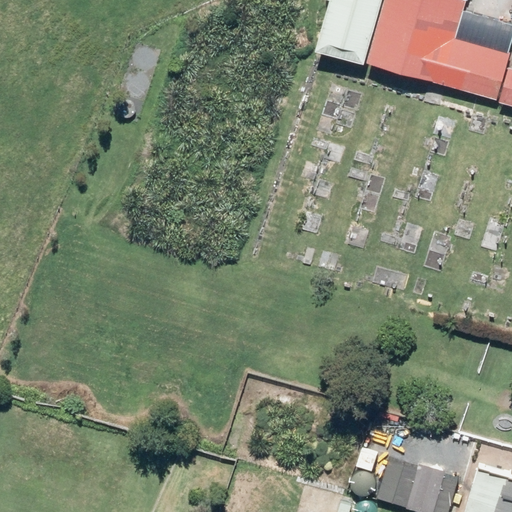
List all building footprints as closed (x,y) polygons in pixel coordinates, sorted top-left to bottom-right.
[(383,0),(329,0),(316,48),(365,63),(366,60),(383,0)] [(383,0),(366,60),(442,82),(499,98),(508,67),(511,55),(456,39),(467,0),(383,0)] [(511,68),(508,67),(499,98),(511,101),(511,68)] [(422,423),(388,415),(384,431),(417,439),(422,423)] [(356,467),(353,469),(352,471),(350,473),(349,476),(349,478),(349,481),(349,483),(350,486),(351,488),(353,490),(355,492),(357,493),(359,494),(362,495),(365,495),(367,495),(370,494),(372,493),(374,491),(376,489),(377,487),(378,484),(379,482),(379,479),(379,477),(378,474),(377,472),(375,470),(379,451),(362,447),(358,466),(356,467)] [(380,494),(447,511),(450,511),(460,476),(390,457),(380,494)] [(511,511),(511,467),(483,458),(465,511),(511,511)]
